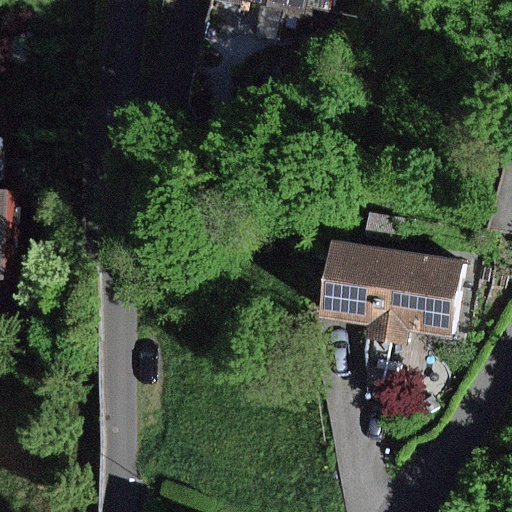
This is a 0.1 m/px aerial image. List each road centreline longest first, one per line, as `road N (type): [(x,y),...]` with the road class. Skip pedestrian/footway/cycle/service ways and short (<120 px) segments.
road 1 (residential): [(145,0),(123,136),(132,511)]
road 2 (residential): [(431,511),(511,372)]
